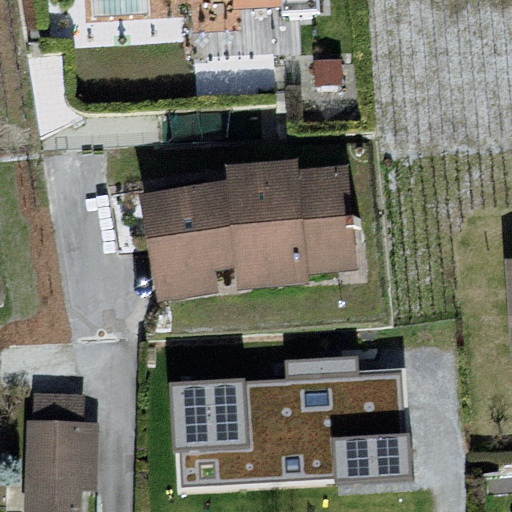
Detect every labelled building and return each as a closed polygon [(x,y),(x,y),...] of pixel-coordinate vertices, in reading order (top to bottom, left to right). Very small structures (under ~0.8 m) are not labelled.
[(226,180),(140,191),(155,301),(357,273),(348,165),(299,171),(299,158),(224,163),(226,180)] [(511,267),(501,268),(506,380),(511,379),(511,267)] [(288,380),(176,387),(182,492),(410,479),(403,370),(361,372),(360,357),(287,362),(288,380)] [(39,416),(92,408),(88,384),(35,391),(39,416)] [(99,425),(32,422),(27,511),(77,511),(79,489),(96,489),(99,425)]
